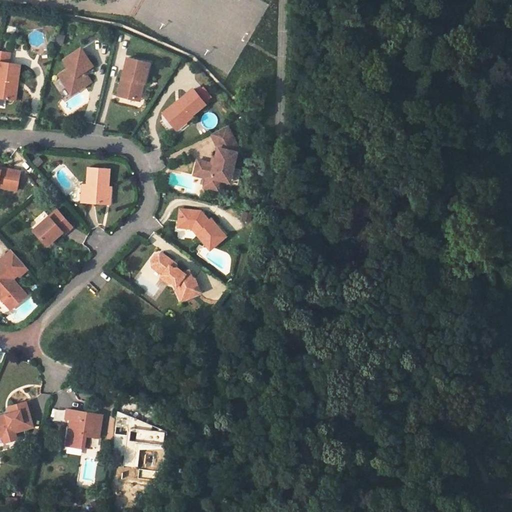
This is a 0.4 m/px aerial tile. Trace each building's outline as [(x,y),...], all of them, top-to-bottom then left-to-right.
[(72,68),(62,75),(74,94),(93,82),(86,71),(95,66),(84,49),(67,60),(72,68)] [(12,52),(0,50),(0,96),(14,99),(16,80),(20,81),(22,64),(11,62),(12,52)] [(151,64),(128,58),(119,96),(137,100),(142,83),(146,84),(151,64)] [(142,101),(146,84),(142,83),(137,100),(142,101)] [(207,103),(195,88),(181,99),(183,101),(179,104),(178,102),(165,113),(175,126),(185,117),(188,121),(195,115),(194,114),(207,103)] [(185,117),(175,126),(178,129),(188,121),(185,117)] [(231,124),(215,132),(223,146),(221,147),(218,156),(216,163),(213,162),(202,159),(199,161),(196,170),(198,173),(208,176),(212,177),(210,186),(223,190),(226,180),(227,176),(237,179),(244,152),(246,152),(231,124)] [(213,133),(221,147),(223,146),(215,132),(213,133)] [(111,167),(90,166),(88,184),(87,202),(108,204),(109,186),(111,167)] [(0,185),(18,189),(21,171),(2,167),(1,170),(0,169),(0,185)] [(58,209),(35,229),(48,244),(55,238),(57,240),(72,226),(58,209)] [(195,210),(178,209),(176,223),(184,223),(183,228),(190,229),(209,251),(225,236),(205,211),(200,216),(195,210)] [(29,268),(12,249),(1,259),(3,261),(1,263),(0,263),(0,293),(2,295),(13,307),(29,292),(11,274),(15,271),(19,272),(20,274),(29,268)] [(174,262),(163,254),(156,255),(152,261),(153,267),(163,275),(161,278),(168,283),(173,283),(177,286),(178,289),(176,290),(181,301),(200,292),(194,279),(192,278),(188,271),(183,273),(177,268),(174,269),(171,266),(174,262)] [(0,420),(0,436),(14,433),(26,429),(32,428),(25,403),(8,408),(10,414),(6,415),(7,419),(0,420)] [(76,421),(77,411),(66,409),(64,419),(74,421),(76,421)] [(101,416),(77,411),(76,421),(74,421),(73,426),(68,425),(64,446),(81,449),(81,447),(84,436),(89,437),(97,439),(101,416)] [(115,424),(127,429),(128,416),(117,412),(115,424)] [(164,431),(128,416),(127,429),(123,465),(134,466),(138,433),(162,444),(164,431)] [(26,429),(14,433),(16,440),(28,437),(26,429)]
